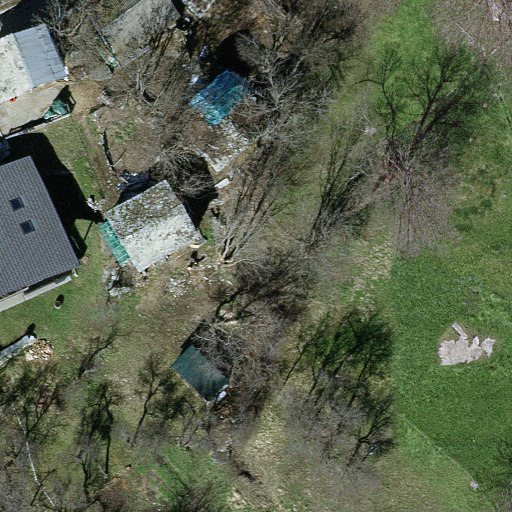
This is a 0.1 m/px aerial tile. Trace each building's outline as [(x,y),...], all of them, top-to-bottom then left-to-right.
[(173,30),(153,0),(106,0),(83,15),(117,67),(173,30)] [(220,0),(181,0),(201,20),(220,0)] [(48,37),(0,59),(0,106),(6,120),(72,90),(48,37)] [(25,173),(0,183),(0,309),(71,279),(25,173)] [(166,196),(114,222),(142,277),(194,251),(166,196)]
